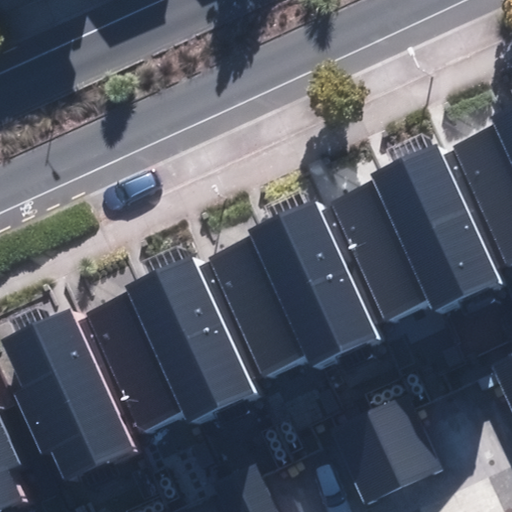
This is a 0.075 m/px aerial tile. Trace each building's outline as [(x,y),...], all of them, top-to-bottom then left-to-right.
[(511,170),(511,127),(495,135),(511,170)] [(511,279),(511,170),(495,135),(442,159),(500,285),(511,279)] [(500,285),(442,159),(371,192),(428,317),(438,338),(509,305),(500,285)] [(428,317),(371,192),(322,214),(379,339),(428,317)] [(379,339),(322,214),(249,247),(306,373),(315,394),(389,360),(379,339)] [(306,373),(249,247),(196,271),(254,397),(306,373)] [(254,397),(196,271),(124,304),(179,426),(191,451),(263,418),(254,397)] [(179,426),(124,304),(75,327),(131,448),(179,426)] [(131,448),(75,327),(1,361),(68,507),(142,473),(131,448)] [(511,355),(491,365),(511,413),(511,355)] [(441,475),(407,404),(335,437),(369,509),(441,475)] [(0,511),(20,511),(11,489),(30,481),(2,417),(0,417),(0,511)] [(282,511),(255,456),(208,478),(224,511),(282,511)]
